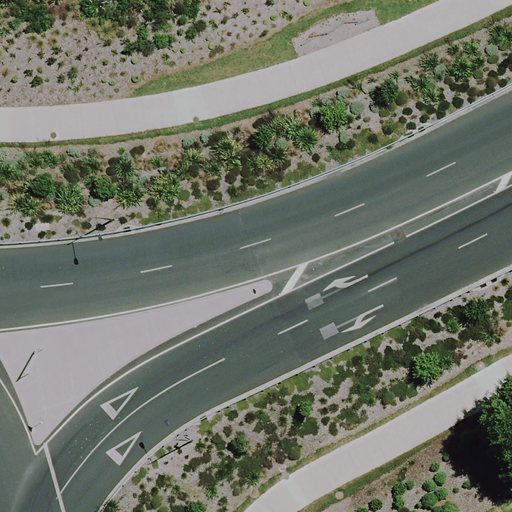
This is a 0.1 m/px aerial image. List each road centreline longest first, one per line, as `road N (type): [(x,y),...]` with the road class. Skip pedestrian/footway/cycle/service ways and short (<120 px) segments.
road 1 (primary): [(407,230),(294,319),(169,384),(70,465),(29,511)]
road 2 (primary): [(0,297),(141,276),(273,237),(407,230)]
